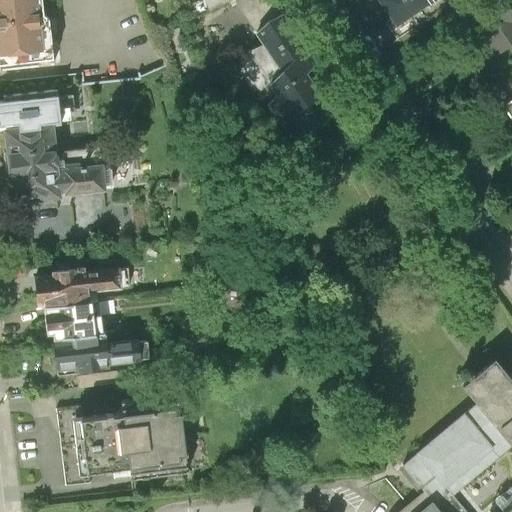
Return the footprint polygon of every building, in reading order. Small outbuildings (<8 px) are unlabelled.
[(0,0),(0,70),(54,65),(50,20),(43,16),(41,0),(0,0)] [(280,14),(269,0),(205,0),(203,2),(210,12),(233,1),(256,31),(280,14)] [(438,0),(376,0),(394,26),(424,5),(426,8),(438,0)] [(511,18),(499,0),(485,0),(444,29),(466,60),(490,43),(498,54),(511,44),(511,18)] [(266,105),(290,139),(328,113),(300,74),(315,63),(280,14),(256,31),(265,44),(282,68),(267,85),(276,98),(266,105)] [(246,52),(235,67),(251,91),(260,90),(267,85),(282,68),(265,44),(246,52)] [(9,130),(50,126),(50,125),(60,124),(57,89),(2,95),(3,101),(0,100),(0,125),(8,124),(9,130)] [(511,100),(503,106),(511,120),(511,100)] [(9,130),(6,130),(8,153),(4,153),(7,177),(11,177),(13,200),(19,199),(21,202),(29,201),(33,198),(58,195),(58,190),(66,189),(66,192),(104,188),(103,185),(111,184),(109,168),(108,168),(106,146),(98,147),(98,146),(63,149),(60,152),(61,160),(54,161),(50,126),(9,130)] [(511,176),(511,148),(492,162),(505,181),(511,176)] [(114,267),(114,269),(115,285),(125,284),(125,267),(114,267)] [(114,269),(31,277),(33,305),(38,305),(84,301),(93,300),(92,289),(115,287),(115,285),(114,269)] [(87,334),(84,301),(38,305),(40,334),(46,333),(47,338),(87,334)] [(87,334),(47,338),(50,370),(72,368),(72,369),(100,367),(100,363),(145,359),(143,341),(101,344),(100,333),(87,334)] [(511,382),(495,361),(462,388),(476,404),(511,447),(511,448),(511,382)] [(76,377),(77,388),(117,384),(116,373),(76,377)] [(83,407),(58,410),(67,487),(92,484),(90,473),(128,469),(129,481),(188,474),(179,396),(121,403),(123,418),(85,423),(83,407)] [(476,404),(402,465),(424,491),(432,502),(437,508),(511,447),(476,404)] [(418,511),(432,502),(424,491),(398,511),(418,511)] [(440,511),(437,508),(432,502),(418,511),(440,511)]
